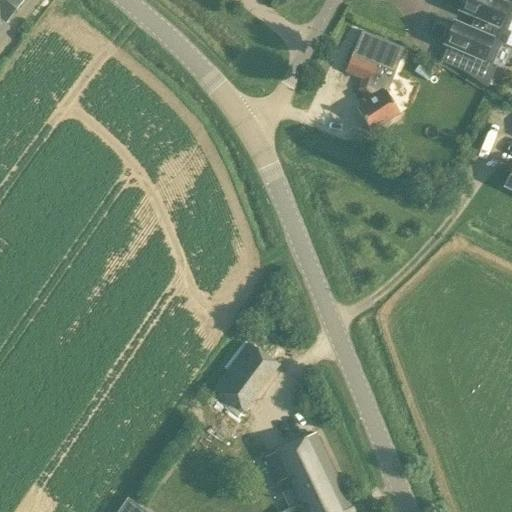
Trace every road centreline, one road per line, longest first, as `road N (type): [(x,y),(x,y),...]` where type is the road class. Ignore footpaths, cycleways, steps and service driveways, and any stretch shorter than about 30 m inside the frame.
road 1 (tertiary): [(406,511),(249,135)]
road 2 (tertiary): [(249,135),(187,58),(117,0)]
